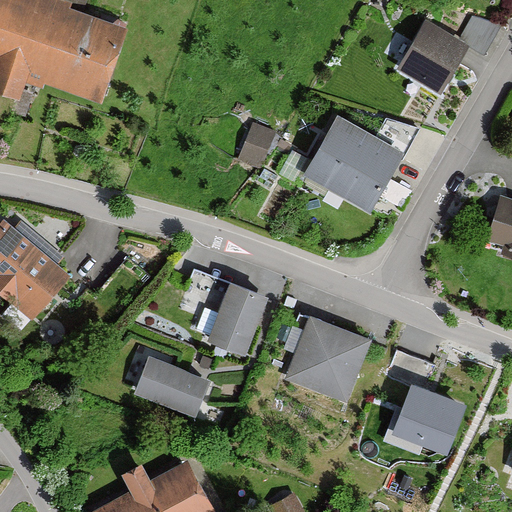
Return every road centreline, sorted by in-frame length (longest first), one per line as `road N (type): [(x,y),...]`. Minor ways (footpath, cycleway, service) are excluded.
road 1 (residential): [(0,186),(182,230),(379,299)]
road 2 (residential): [(379,299),(462,147)]
road 3 (residential): [(379,299),(511,351)]
